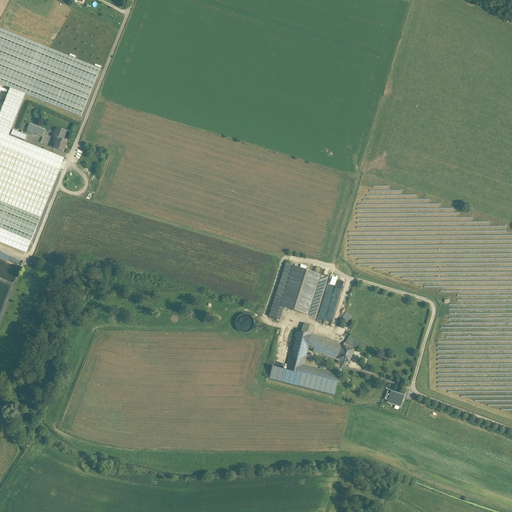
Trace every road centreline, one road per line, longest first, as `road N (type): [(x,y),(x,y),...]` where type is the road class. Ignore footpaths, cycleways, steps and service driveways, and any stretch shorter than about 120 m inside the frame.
road 1 (track): [(133,0),(62,191),(429,303),(412,392)]
road 2 (track): [(511,428),(358,365)]
